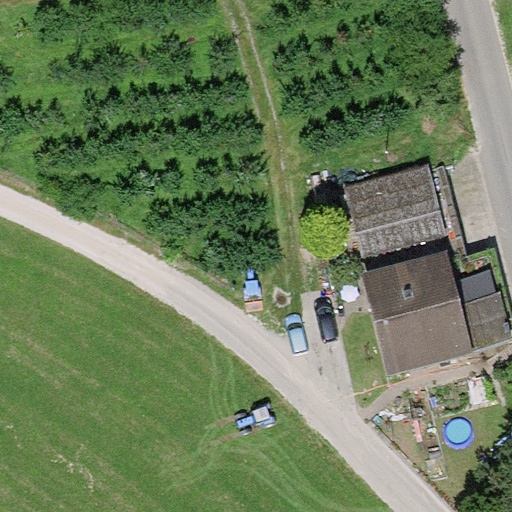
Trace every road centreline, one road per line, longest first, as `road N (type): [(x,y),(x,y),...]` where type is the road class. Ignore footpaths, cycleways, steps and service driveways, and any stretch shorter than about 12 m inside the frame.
road 1 (track): [(428,511),(192,293),(0,194)]
road 2 (unclassified): [(472,0),(511,153)]
